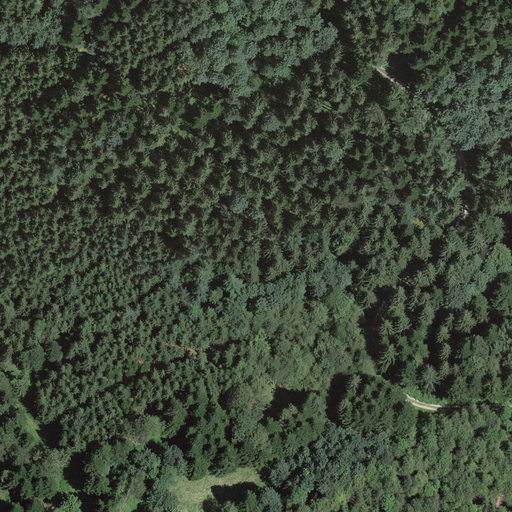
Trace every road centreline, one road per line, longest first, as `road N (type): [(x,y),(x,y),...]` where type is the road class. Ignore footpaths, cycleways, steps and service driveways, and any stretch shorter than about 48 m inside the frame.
road 1 (track): [(511,407),(422,406),(393,389),(374,359),(385,304),(449,241),(469,182),(443,120),(355,41),(340,0)]
road 2 (track): [(0,42),(61,43),(105,59),(131,74),(167,125),(189,141),(340,200),(360,231),(356,314),(373,346)]
road 3 (track): [(0,387),(86,511)]
